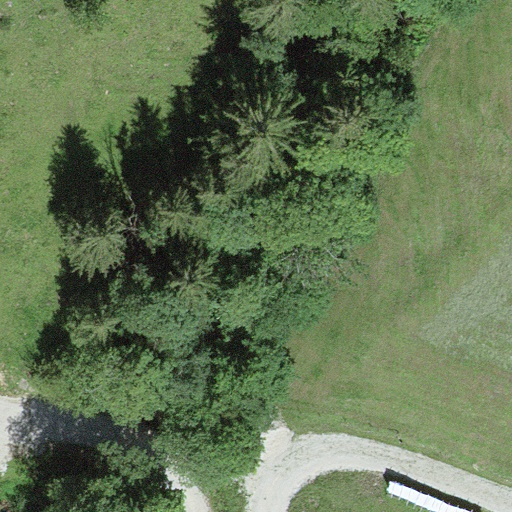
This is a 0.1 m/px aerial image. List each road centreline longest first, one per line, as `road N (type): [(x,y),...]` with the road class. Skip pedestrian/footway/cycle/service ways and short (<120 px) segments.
road 1 (track): [(187,511),(154,449),(0,409)]
road 2 (track): [(282,511),(288,488),(370,480),(454,511)]
